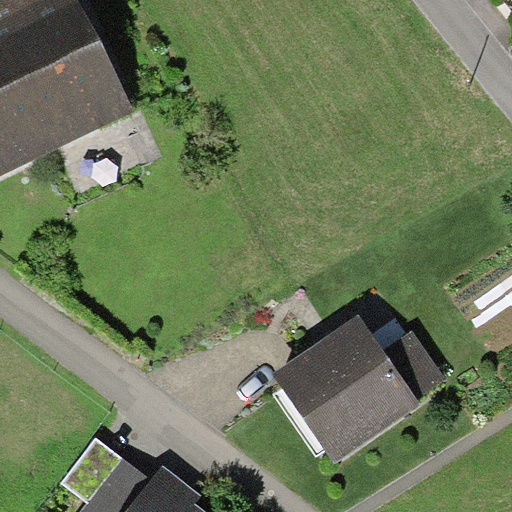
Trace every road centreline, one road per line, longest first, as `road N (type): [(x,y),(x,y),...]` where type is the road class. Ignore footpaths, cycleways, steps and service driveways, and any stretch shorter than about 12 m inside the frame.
road 1 (residential): [(0,304),(274,511)]
road 2 (residential): [(430,0),(511,104)]
